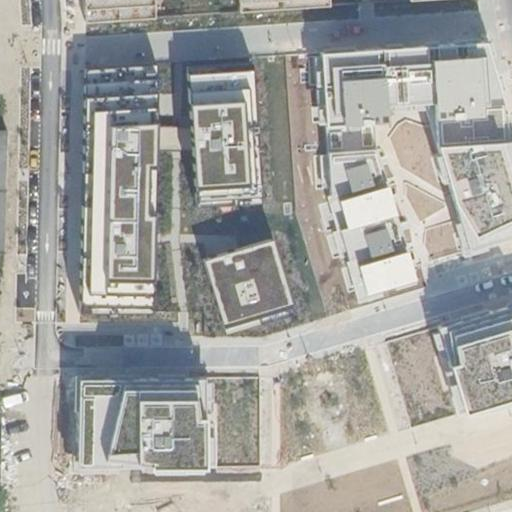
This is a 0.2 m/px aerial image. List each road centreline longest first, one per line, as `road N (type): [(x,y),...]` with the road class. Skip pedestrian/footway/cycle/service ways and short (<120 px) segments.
road 1 (residential): [(45,65),(511,30)]
road 2 (residential): [(62,359),(289,348),(511,283)]
road 3 (residential): [(45,65),(62,359)]
road 4 (residential): [(62,359),(71,511)]
